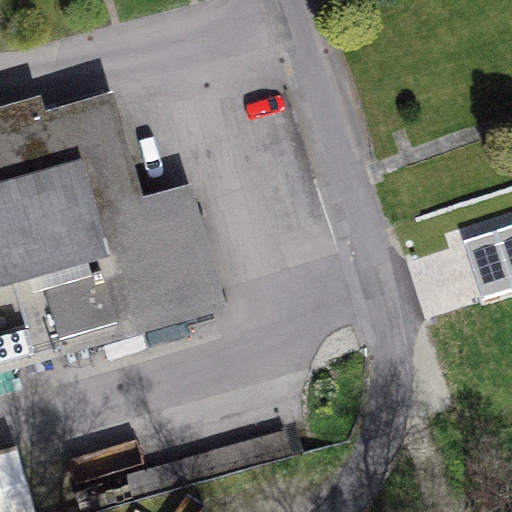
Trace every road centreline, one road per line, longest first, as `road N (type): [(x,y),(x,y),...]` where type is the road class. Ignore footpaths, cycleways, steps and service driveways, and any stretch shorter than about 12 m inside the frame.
road 1 (residential): [(297,0),(377,289),(384,353),(367,452),(331,511)]
road 2 (track): [(377,404),(427,471),(445,511)]
